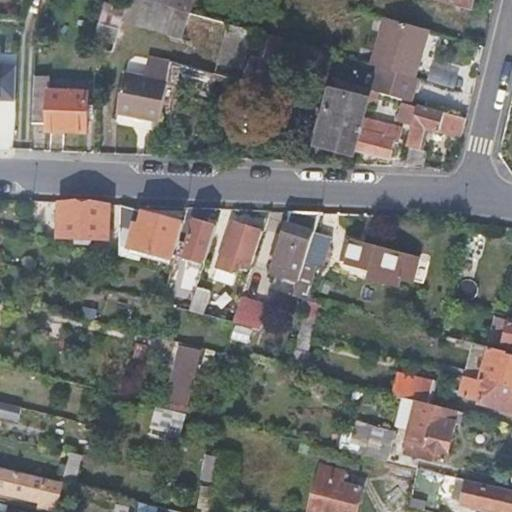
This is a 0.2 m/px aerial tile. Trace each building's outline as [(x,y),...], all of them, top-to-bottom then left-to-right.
[(183,37),(190,13),(181,10),(147,0),(145,0),(130,0),(124,21),(183,37)] [(181,10),(184,0),(146,0),(147,0),(181,10)] [(184,0),(181,10),(190,13),(192,13),(195,0),(184,0)] [(441,0),(471,8),(473,0),(441,0)] [(387,17),(373,66),(377,67),(415,78),(428,29),(387,17)] [(99,37),(118,43),(121,31),(102,25),(99,37)] [(215,73),(244,82),(245,81),(253,54),(260,33),(230,25),(215,73)] [(338,48),(336,56),(344,58),(346,50),(338,48)] [(272,60),(253,54),(245,81),(265,85),(272,60)] [(415,78),(377,67),(371,90),(412,102),(419,80),(415,78)] [(119,114),(161,122),(169,83),(126,75),(119,114)] [(49,77),(35,78),(35,124),(48,124),(48,130),(88,132),(89,92),(48,91),(49,77)] [(333,90),(369,100),(371,90),(336,79),(333,90)] [(369,100),(333,90),(317,145),(340,151),(341,149),(355,153),(355,151),(364,119),(369,100)] [(462,139),(467,118),(419,104),(407,147),(411,148),(406,166),(422,167),(427,152),(420,150),(426,129),(462,139)] [(364,119),(355,151),(377,157),(388,159),(393,144),(397,145),(402,129),(364,119)] [(110,239),(111,204),(60,202),(59,236),(77,237),(91,238),(110,239)] [(182,224),(120,207),(119,254),(140,259),(143,249),(173,257),(182,224)] [(296,212),(293,212),(273,272),(299,281),(305,263),(316,233),(322,213),(296,212)] [(208,224),(219,228),(220,223),(210,219),(208,224)] [(207,264),(219,228),(208,224),(197,220),(190,240),(194,241),(188,258),(207,264)] [(241,264),(252,268),(264,233),(233,223),(218,269),(238,276),(241,264)] [(331,238),(316,233),(305,263),(323,267),(331,238)] [(355,246),(344,244),(340,260),(373,269),(372,273),(400,280),(401,276),(414,280),(420,260),(356,242),(355,246)] [(173,298),(175,290),(180,273),(173,271),(165,296),(173,298)] [(400,280),(372,273),(370,279),(399,287),(400,280)] [(196,296),(192,312),(233,323),(241,301),(199,288),(196,296)] [(196,296),(175,290),(173,298),(170,306),(192,312),(196,296)] [(241,301),(233,323),(262,330),(267,310),(241,301)] [(506,346),(511,322),(511,320),(498,317),(493,338),(503,341),(502,344),(506,346)] [(203,347),(180,341),(166,407),(184,411),(189,412),(203,347)] [(483,380),(511,387),(511,351),(491,346),(483,380)] [(417,400),(429,403),(434,383),(399,374),(394,394),(417,400)] [(511,410),(511,387),(483,380),(471,378),(467,396),(483,400),(482,403),(511,410)] [(408,442),(416,455),(427,458),(448,463),(460,411),(429,403),(417,400),(408,442)] [(0,416),(20,421),(23,406),(0,401),(0,416)] [(184,411),(166,407),(153,403),(146,435),(177,443),(184,411)] [(396,428),(356,419),(349,451),(366,455),(388,460),(396,428)] [(78,478),(84,455),(72,452),(66,475),(78,478)] [(206,452),(201,479),(213,481),(218,454),(206,452)] [(19,461),(17,470),(46,477),(48,468),(19,461)] [(323,467),(311,511),(359,511),(364,490),(345,485),(348,473),(323,467)] [(64,483),(0,468),(0,492),(42,502),(41,507),(57,511),(64,483)] [(391,496),(406,499),(413,471),(398,468),(391,496)] [(454,498),(465,500),(469,482),(470,479),(459,477),(454,498)] [(465,500),(465,501),(507,511),(511,511),(511,491),(469,482),(465,500)]
